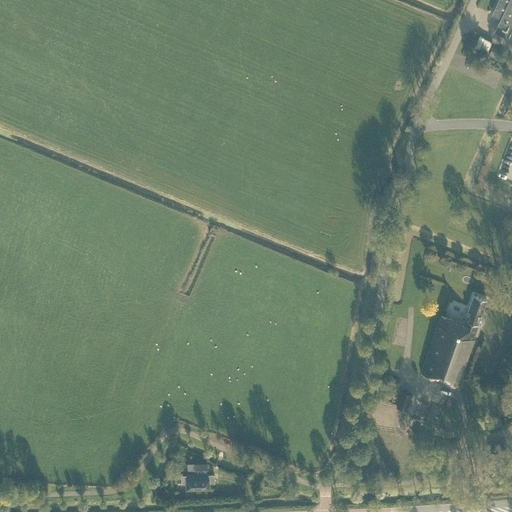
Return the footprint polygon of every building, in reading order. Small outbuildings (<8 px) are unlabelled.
[(511,0),(498,0),(492,14),(501,18),(495,31),(509,38),(511,30),(511,0)] [(484,38),(480,48),(488,51),(492,42),(484,38)] [(501,54),(491,50),(489,55),(499,59),(501,54)] [(441,315),(420,373),(430,377),(430,378),(458,388),(477,334),(474,333),(486,299),(473,295),(465,320),(452,316),(451,318),(441,315)] [(479,339),(477,346),(483,348),(485,341),(479,339)] [(392,389),(387,403),(397,406),(396,407),(407,410),(412,394),(401,391),(401,392),(392,389)] [(185,475),(181,475),(181,483),(185,483),(185,489),(209,488),(209,483),(214,482),(214,474),(209,474),(185,475)]
